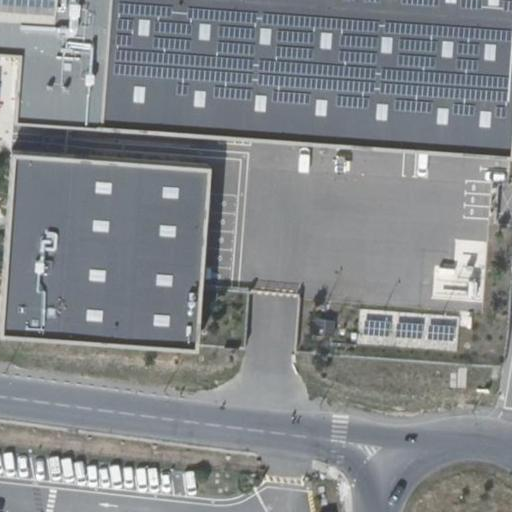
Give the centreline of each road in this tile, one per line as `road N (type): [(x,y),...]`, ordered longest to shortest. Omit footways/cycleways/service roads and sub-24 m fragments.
road 1 (residential): [(0,396),(336,443),(394,478)]
road 2 (residential): [(511,448),(467,438),(439,444),(394,478)]
